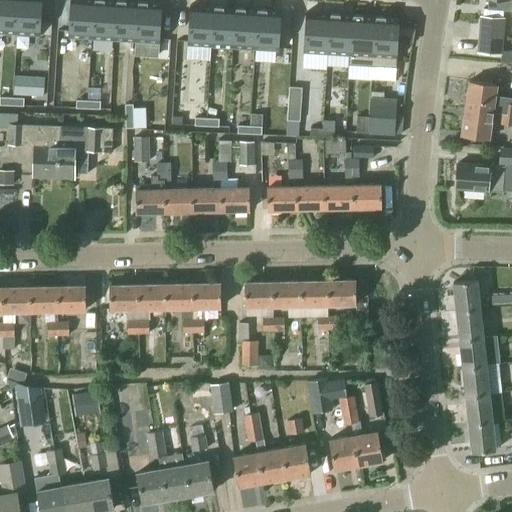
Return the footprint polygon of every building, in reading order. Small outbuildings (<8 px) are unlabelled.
[(16,0),(0,0),(0,32),(14,34),(16,0)] [(38,0),(16,0),(14,34),(36,35),(38,0)] [(71,0),(69,37),(91,38),(93,0),(71,0)] [(114,0),(93,0),(91,38),(112,40),(114,0)] [(136,1),(116,0),(114,0),(112,40),(134,41),(136,1)] [(511,0),(486,0),(486,9),(511,10),(511,0)] [(158,3),(136,1),(134,41),(155,42),(158,3)] [(189,45),(210,46),(213,6),(191,5),(189,45)] [(234,7),(213,6),(210,46),(232,47),(234,7)] [(256,9),(234,7),(232,47),(253,49),(256,9)] [(277,10),(256,9),(253,49),(275,50),(277,10)] [(326,53),(329,13),(306,12),(303,52),(326,53)] [(329,13),(326,53),(349,55),(352,15),(329,13)] [(349,55),(348,65),(371,67),(372,56),(374,16),(352,15),(349,55)] [(372,56),(371,67),(394,68),(395,58),(397,18),(374,16),(372,56)] [(477,52),(499,54),(502,18),(480,16),(477,52)] [(121,71),(141,71),(142,55),(121,55),(121,71)] [(189,69),(211,70),(212,60),(190,59),(189,69)] [(283,61),(283,89),(292,89),(292,61),(283,61)] [(267,64),(266,85),(280,85),(281,64),(267,64)] [(32,77),(31,96),(41,96),(42,78),(32,77)] [(468,82),(464,109),(491,112),(501,114),(503,104),(508,105),(509,98),(493,95),(495,85),(468,82)] [(48,84),(47,113),(65,114),(66,85),(48,84)] [(156,119),(157,95),(142,94),(141,118),(156,119)] [(0,104),(10,105),(10,97),(0,96),(0,104)] [(22,98),(10,97),(10,105),(21,106),(22,98)] [(75,107),(86,108),(87,100),(75,99),(75,107)] [(98,101),(87,100),(86,108),(98,109),(98,101)] [(501,114),(511,115),(511,105),(508,105),(503,104),(501,114)] [(491,112),(464,109),(460,136),(487,139),(491,112)] [(511,115),(501,114),(499,125),(511,126),(511,115)] [(194,125),(205,126),(205,118),(194,117),(194,125)] [(367,133),(368,117),(356,117),(356,121),(355,132),(362,132),(367,133)] [(392,119),(380,118),(368,117),(367,133),(367,137),(390,139),(392,119)] [(217,118),(205,118),(205,126),(216,126),(217,118)] [(30,177),(56,178),(57,126),(7,124),(6,143),(20,143),(21,136),(27,136),(27,141),(30,145),(31,146),(30,177)] [(236,133),(248,134),(248,126),(237,125),(236,133)] [(57,126),(56,178),(72,179),(73,169),(79,169),(79,174),(85,175),(86,150),(110,151),(111,128),(57,126)] [(260,126),(248,126),(248,134),(259,134),(260,126)] [(321,137),(321,129),(310,129),(309,137),(321,137)] [(333,129),(321,129),(321,137),(332,137),(333,129)] [(213,155),(226,157),(229,136),(215,135),(213,155)] [(132,139),(133,163),(149,162),(148,139),(132,139)] [(238,141),(238,166),(254,166),(254,142),(238,141)] [(265,144),(265,155),(279,156),(279,144),(265,144)] [(352,157),(372,158),(372,146),(352,145),(352,157)] [(498,165),(511,165),(511,150),(499,150),(498,165)] [(358,168),(357,159),(343,159),(343,168),(351,168),(358,168)] [(287,161),(287,170),(294,169),(301,169),(301,160),(287,161)] [(212,172),(226,171),(226,162),(212,163),(212,172)] [(155,164),(155,172),(168,172),(168,163),(155,164)] [(503,166),(456,163),(455,190),(502,192),(503,166)] [(358,177),(358,168),(351,168),(343,168),(343,177),(358,177)] [(294,169),(287,170),(287,179),(301,178),(301,169),(294,169)] [(0,170),(0,184),(11,185),(12,171),(0,170)] [(227,180),(226,171),(212,172),(212,181),(227,180)] [(168,180),(168,172),(155,172),(155,175),(155,180),(162,180),(168,180)] [(162,190),(162,180),(155,180),(155,175),(148,175),(149,185),(133,185),(134,214),(163,213),(162,190)] [(324,209),(352,209),(352,185),(323,186),(324,209)] [(380,185),(352,185),(352,209),(381,208),(380,185)] [(267,211),(295,210),(295,186),(266,187),(267,211)] [(295,210),(324,209),(323,186),(295,186),(295,210)] [(220,212),(219,188),(191,189),(191,213),(220,212)] [(219,188),(220,212),(248,211),(248,188),(219,188)] [(191,189),(162,190),(163,213),(191,213),(191,189)] [(501,215),(511,215),(511,200),(502,200),(501,215)] [(354,280),(326,281),(327,305),(355,304),(354,284),(354,280)] [(452,283),(455,311),(479,309),(476,280),(452,283)] [(272,282),(273,306),(299,305),(299,281),(272,282)] [(327,305),(326,281),(299,281),(299,305),(327,305)] [(273,306),(272,282),(243,283),(244,307),(273,306)] [(164,308),(192,307),(191,283),(164,284),(164,308)] [(191,283),(192,307),(219,307),(219,283),(191,283)] [(136,308),(136,284),(108,285),(108,309),(126,309),(136,308)] [(148,308),(164,308),(164,284),(136,284),(136,308),(148,308)] [(56,286),(56,310),(69,310),(84,309),(84,285),(56,286)] [(28,286),(0,286),(0,304),(0,311),(14,311),(28,310),(28,286)] [(44,310),(56,310),(56,286),(28,286),(28,310),(44,310)] [(511,304),(511,295),(491,296),(491,306),(511,304)] [(479,309),(455,311),(458,339),(482,337),(479,309)] [(327,332),(327,318),(316,318),(317,332),(327,332)] [(327,318),(327,332),(338,332),(338,318),(327,318)] [(273,320),(273,333),(284,332),(284,319),(273,320)] [(137,334),(136,320),(126,321),(126,334),(137,334)] [(136,320),(137,334),(148,334),(148,320),(136,320)] [(192,334),(192,320),(182,320),(182,334),(192,334)] [(203,320),(192,320),(192,334),(203,334),(203,320)] [(273,333),(273,320),(262,320),(262,333),(273,333)] [(67,323),(56,324),(56,336),(67,336),(67,323)] [(0,324),(1,337),(11,337),(11,324),(0,324)] [(56,336),(56,324),(45,324),(46,336),(56,336)] [(485,365),(482,337),(458,339),(461,368),(485,365)] [(249,341),(242,341),(241,365),(257,365),(258,341),(249,341)] [(488,394),(485,365),(461,368),(464,396),(488,394)] [(327,382),(326,379),(306,382),(312,414),(331,410),(329,400),(345,397),(343,380),(327,382)] [(19,422),(43,419),(39,387),(24,384),(14,382),(19,422)] [(376,382),(363,384),(369,417),(382,415),(376,382)] [(208,386),(212,414),(229,412),(226,383),(208,386)] [(95,391),(71,394),(73,405),(97,402),(95,391)] [(467,425),(491,422),(488,394),(464,396),(467,425)] [(347,411),(354,409),(351,396),(344,398),(338,399),(339,409),(340,415),(347,413),(347,411)] [(347,413),(340,415),(342,425),(349,424),(356,422),(354,409),(347,411),(347,413)] [(244,429),(260,426),(257,414),(242,416),(244,429)] [(286,422),(288,435),(302,433),(300,420),(286,422)] [(59,422),(46,421),(45,440),(59,441),(59,422)] [(349,424),(351,435),(358,434),(356,422),(349,424)] [(494,450),(491,422),(467,425),(470,453),(494,450)] [(0,442),(12,437),(6,425),(0,427),(0,442)] [(246,442),(255,440),(262,439),(260,426),(244,429),(246,442)] [(189,429),(190,439),(189,440),(191,453),(206,451),(204,437),(203,437),(201,427),(189,429)] [(146,433),(148,448),(155,447),(155,443),(161,442),(159,431),(146,433)] [(351,435),(357,466),(381,461),(376,431),(358,434),(351,435)] [(357,466),(351,435),(327,440),(332,470),(357,466)] [(155,447),(148,448),(150,459),(164,457),(161,442),(155,443),(155,447)] [(280,448),(285,479),(308,475),(303,444),(280,448)] [(257,452),(262,483),(285,479),(280,448),(257,452)] [(49,464),(62,462),(60,450),(53,451),(47,452),(49,464)] [(262,483),(257,452),(231,456),(236,487),(262,483)] [(103,453),(89,455),(91,468),(105,466),(103,453)] [(183,465),(188,495),(212,491),(207,461),(183,465)] [(0,489),(0,494),(16,492),(16,493),(25,492),(20,462),(0,464),(0,477),(2,489),(0,489)] [(64,474),(62,462),(49,464),(51,476),(64,474)] [(160,468),(165,499),(188,495),(183,465),(160,468)] [(165,499),(160,468),(135,472),(140,503),(165,499)] [(83,481),(88,511),(111,508),(107,478),(83,481)] [(83,481),(59,485),(63,511),(84,511),(88,511),(83,481)] [(63,511),(59,485),(34,489),(37,511),(63,511)] [(16,492),(0,494),(0,511),(19,511),(16,493),(16,492)]
